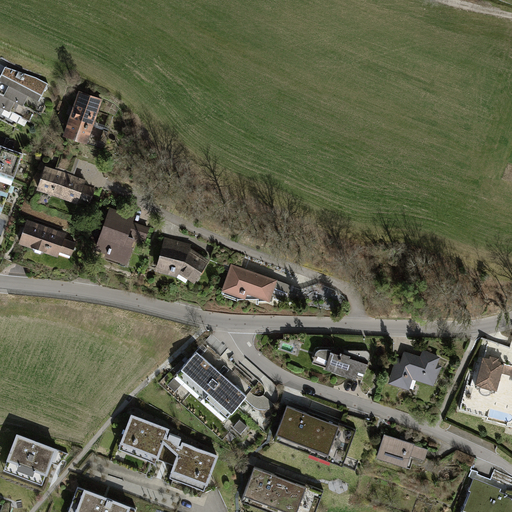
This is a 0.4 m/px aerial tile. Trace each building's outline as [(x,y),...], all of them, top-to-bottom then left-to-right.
[(0,90),(37,110),(43,113),(58,87),(42,78),(9,63),(0,59),(0,90)] [(0,106),(24,119),(31,122),(37,110),(0,90),(0,106)] [(104,99),(81,91),(66,136),(89,144),(104,99)] [(0,120),(18,130),(24,119),(0,106),(0,120)] [(23,153),(0,144),(0,190),(9,194),(23,153)] [(87,180),(46,166),(38,190),(80,204),(82,198),(92,202),(96,190),(85,187),(87,180)] [(0,204),(4,206),(9,194),(0,190),(0,204)] [(137,216),(111,207),(95,254),(130,267),(139,241),(147,244),(151,234),(133,228),(137,216)] [(69,232),(30,219),(21,244),(61,258),(63,252),(72,256),(77,242),(67,238),(69,232)] [(193,249),(168,242),(160,271),(187,279),(188,275),(198,284),(213,264),(193,249)] [(294,285),(234,264),(225,290),(251,299),(253,294),(273,301),(277,290),(291,294),(294,285)] [(371,358),(371,353),(366,349),(335,349),(329,369),(360,379),(363,371),(368,371),(371,358)] [(432,386),(438,367),(434,364),(436,356),(421,351),(418,358),(403,353),(401,360),(395,358),(387,382),(406,388),(409,378),(432,386)] [(245,398),(197,353),(179,372),(227,417),(245,398)] [(511,374),(511,367),(495,363),(496,359),(489,358),(488,361),(483,359),(476,386),(494,391),(500,371),(511,374)] [(263,398),(257,410),(269,416),(275,404),(263,398)] [(285,405),(272,440),(340,468),(353,430),(285,405)] [(172,429),(130,414),(118,447),(173,467),(170,476),(208,491),(221,456),(183,442),(184,439),(170,434),(172,429)] [(55,449),(17,435),(6,464),(44,478),(55,449)] [(428,449),(384,435),(376,459),(403,467),(406,456),(424,462),(428,449)] [(252,466),(239,502),(267,511),(312,511),(320,492),(252,466)] [(511,511),(511,497),(509,496),(510,495),(502,492),(504,489),(476,478),(463,511),(511,511)] [(71,511),(134,511),(136,509),(80,488),(71,511)]
